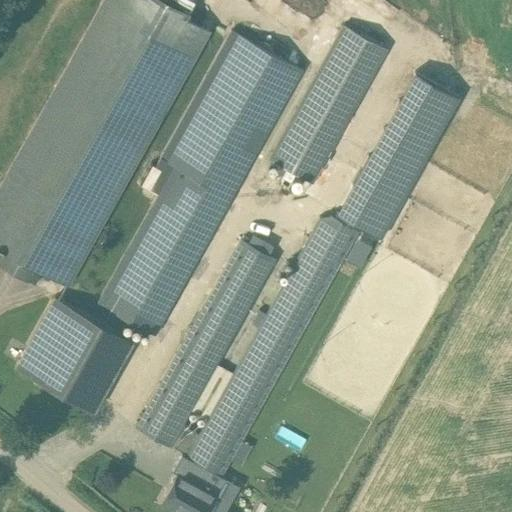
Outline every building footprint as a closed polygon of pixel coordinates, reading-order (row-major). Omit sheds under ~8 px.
[(102,0),(0,184),(0,246),(6,250),(0,260),(0,265),(26,280),(34,266),(66,284),(209,28),(183,14),(191,0),(102,0)] [(341,24),(268,158),(313,181),(387,48),(341,24)] [(156,195),(96,301),(104,305),(154,333),(301,69),(230,29),(154,165),(150,163),(139,184),(149,189),(157,194),(156,195)] [(368,154),(351,183),(396,209),(413,179),(368,154)] [(265,274),(275,256),(241,238),(213,287),(146,409),(136,426),(183,452),(226,476),(231,478),(250,445),(240,440),(298,334),(342,258),(358,230),(328,213),(319,216),(264,314),(257,309),(250,321),(259,326),(234,372),(215,363),(246,306),(265,274)] [(128,341),(53,300),(14,371),(89,412),(128,341)] [(177,472),(161,501),(180,511),(205,511),(209,505),(216,493),(226,476),(183,452),(173,471),(177,472)]
